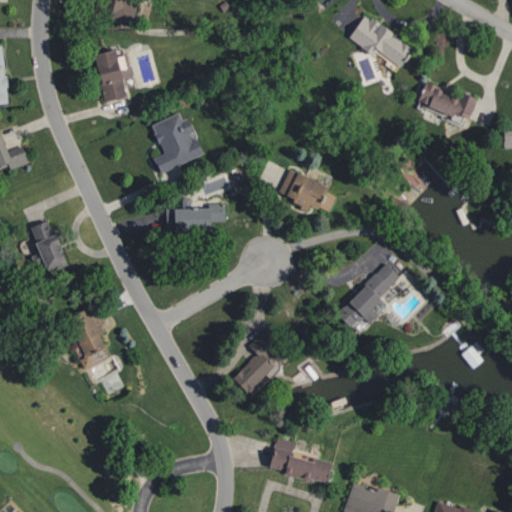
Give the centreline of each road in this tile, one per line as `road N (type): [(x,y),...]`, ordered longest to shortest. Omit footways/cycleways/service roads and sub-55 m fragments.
road 1 (residential): [(221,511),(222,457),(212,423),(129,277),(52,111),(42,0)]
road 2 (residential): [(155,326),(268,261)]
